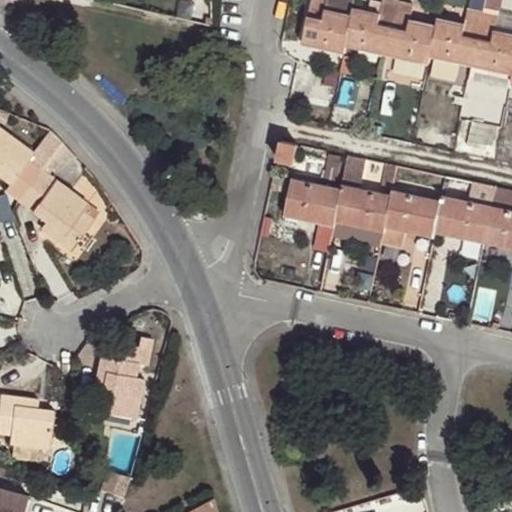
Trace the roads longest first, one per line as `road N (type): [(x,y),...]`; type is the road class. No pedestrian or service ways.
road 1 (residential): [(187,272),(227,250),(269,0)]
road 2 (secondary): [(0,52),(111,149),(187,272)]
road 3 (residential): [(453,345),(239,294),(187,272)]
road 4 (secondary): [(187,272),(262,511)]
road 5 (residential): [(187,272),(78,325),(20,337)]
road 6 (residential): [(453,345),(440,441),(449,511)]
